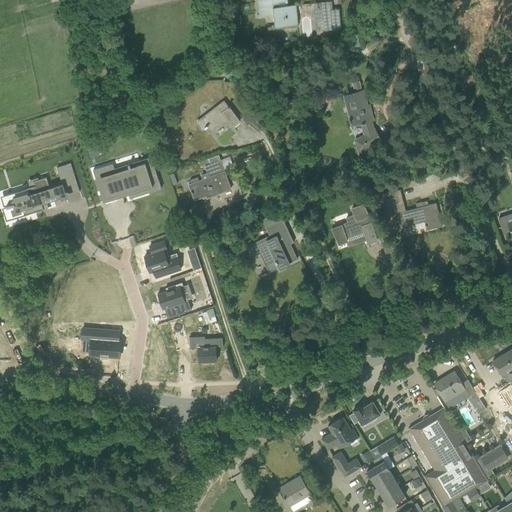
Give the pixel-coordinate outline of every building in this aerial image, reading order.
[(261,0),(262,5),(260,5),(261,9),(262,9),(262,14),(257,15),(258,17),(268,16),(268,14),(273,14),(275,27),(297,25),(295,5),(286,6),(286,2),(287,2),(286,0),(261,0)] [(318,16),(319,30),(319,31),(333,30),(331,16),(333,16),(332,11),(318,12),(319,16),(318,16)] [(230,69),(224,74),(228,79),(234,74),(230,69)] [(349,119),(350,122),(351,122),(352,126),(361,124),(365,135),(363,136),(369,148),(381,141),(374,130),(373,130),(371,121),(373,120),(370,110),(367,111),(366,107),(367,106),(363,91),(361,91),(359,82),(352,83),(355,93),(350,95),(344,96),(349,113),(348,114),(350,119),(349,119)] [(195,123),(201,130),(205,128),(205,129),(208,127),(210,130),(226,118),(232,127),(240,122),(229,108),(230,107),(228,106),(224,102),(216,108),(195,123)] [(218,154),(197,162),(200,168),(205,166),(209,178),(189,185),(194,200),(206,196),(207,198),(231,189),(218,154)] [(113,164),(93,170),(100,192),(113,187),(116,196),(122,194),(121,192),(127,190),(146,184),(148,193),(161,189),(158,181),(156,181),(153,172),(150,161),(139,165),(136,166),(138,170),(132,172),(115,177),(114,172),(115,171),(114,169),(113,164)] [(71,164),(57,168),(62,184),(64,193),(65,193),(66,194),(77,191),(78,193),(80,192),(71,164)] [(9,205),(6,205),(6,206),(7,207),(7,208),(9,207),(13,217),(28,213),(35,211),(35,212),(43,210),(44,210),(42,204),(47,202),(53,200),(65,197),(64,193),(62,184),(50,188),(46,177),(39,180),(33,182),(35,186),(7,195),(9,204),(9,205)] [(394,209),(401,237),(411,235),(407,222),(423,218),(426,230),(441,226),(441,227),(442,226),(436,203),(428,205),(427,201),(416,204),(417,208),(405,211),(400,190),(380,195),(384,211),(394,209)] [(273,192),(264,196),(266,202),(276,198),(273,192)] [(317,204),(315,198),(306,201),(308,207),(317,204)] [(377,241),(371,223),(370,223),(368,217),(365,207),(353,211),(355,218),(348,221),(350,225),(333,231),(338,245),(347,242),(346,239),(364,233),(368,244),(377,241)] [(511,213),(498,218),(503,236),(511,233),(511,234),(511,213)] [(297,259),(284,232),(267,240),(266,237),(246,247),(251,258),(260,254),(265,266),(275,262),(276,264),(277,264),(280,270),(290,265),(289,263),(297,259)] [(152,253),(144,256),(150,272),(154,271),(156,278),(181,270),(178,262),(169,265),(164,251),(167,250),(164,242),(150,247),(152,253)] [(199,261),(191,263),(194,271),(201,268),(199,261)] [(166,292),(157,294),(162,309),(164,309),(165,312),(168,319),(185,313),(185,312),(191,310),(188,300),(185,301),(180,287),(183,286),(182,282),(165,288),(166,290),(166,292)] [(82,328),(82,341),(91,341),(89,356),(101,357),(101,358),(108,359),(108,357),(119,358),(121,341),(118,341),(119,331),(82,328)] [(205,336),(189,337),(190,349),(195,349),(198,348),(199,362),(216,361),(216,347),(218,347),(223,347),(222,338),(205,339),(205,336)] [(178,380),(179,357),(172,356),(172,346),(158,345),(157,379),(178,380)] [(511,349),(492,361),(501,375),(511,368),(511,349)] [(436,387),(432,389),(435,394),(439,392),(445,402),(466,390),(455,372),(434,384),(436,387)] [(511,404),(511,391),(508,385),(496,393),(506,409),(511,404)] [(477,391),(469,395),(477,413),(485,409),(477,391)] [(386,417),(382,410),(379,412),(373,401),(365,406),(364,404),(353,411),(362,425),(376,416),(379,422),(386,417)] [(451,502),(487,480),(465,443),(471,439),(463,427),(458,431),(452,421),(443,407),(426,418),(409,428),(418,442),(435,471),(427,476),(426,475),(424,476),(443,507),(451,502)] [(328,426),(332,433),(321,439),(328,450),(336,445),(339,449),(357,438),(352,429),(350,430),(343,417),(328,426)] [(207,434),(210,441),(220,436),(216,429),(207,434)] [(382,455),(399,445),(394,436),(377,446),(382,455)] [(481,458),(476,461),(486,477),(491,474),(488,469),(507,458),(500,446),(481,458)] [(332,457),(340,470),(340,471),(341,470),(345,477),(361,467),(356,459),(348,464),(340,452),(332,457)] [(372,480),(372,479),(389,469),(389,470),(389,469),(384,461),(366,471),(372,480)] [(372,480),(377,489),(394,479),(389,470),(389,469),(372,479),(372,480)] [(165,481),(172,485),(179,474),(172,470),(165,481)] [(281,491),(289,506),(310,494),(300,477),(291,482),(293,484),(281,491)] [(377,489),(383,498),(400,488),(394,479),(377,489)] [(341,490),(346,500),(356,494),(354,491),(362,486),(358,480),(341,490)] [(400,488),(383,498),(388,506),(405,496),(400,488)] [(420,494),(425,503),(432,499),(427,490),(420,494)] [(445,511),(450,511),(455,509),(451,502),(443,507),(445,511)]
